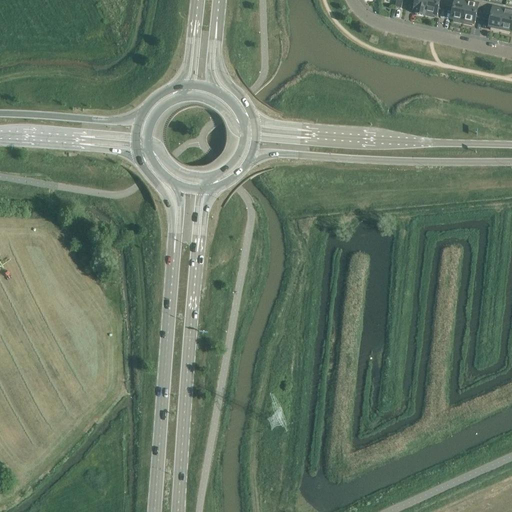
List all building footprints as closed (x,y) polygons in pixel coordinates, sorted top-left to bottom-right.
[(414,0),(416,0),(414,12),(416,12),(416,15),(425,17),(428,0),(414,0)] [(435,17),(437,17),(440,5),(447,7),(448,0),(428,0),(425,17),(426,17),(434,18),(435,17)] [(467,0),(448,0),(447,7),(454,9),(451,20),(454,21),(453,23),(463,25),(467,0)] [(475,0),(467,0),(463,25),(472,27),(472,25),(475,25),(477,13),(484,15),(487,2),(475,0)] [(492,17),(489,28),(491,29),(491,31),(500,33),(506,6),(487,2),(484,15),(492,17)] [(511,33),(511,7),(506,6),(500,33),(509,35),(510,33),(511,33)]
